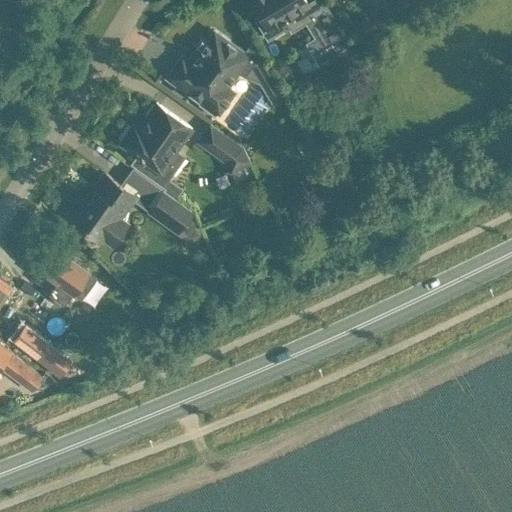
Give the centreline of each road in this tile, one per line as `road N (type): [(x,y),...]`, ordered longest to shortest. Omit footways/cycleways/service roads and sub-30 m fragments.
road 1 (secondary): [(0,473),(511,253)]
road 2 (residential): [(0,188),(126,0)]
